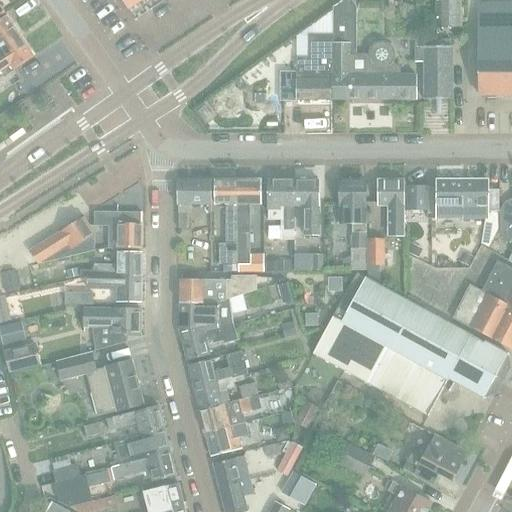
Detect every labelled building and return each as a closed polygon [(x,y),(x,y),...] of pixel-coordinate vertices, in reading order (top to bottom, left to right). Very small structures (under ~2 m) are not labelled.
[(121,0),(128,10),(142,0),(121,0)] [(367,53),(356,53),(356,8),(350,0),(344,0),(334,7),(333,6),(332,8),(332,42),(332,100),(375,100),(375,41),(372,43),(370,45),(368,47),(367,50),(367,53)] [(434,0),(434,27),(459,27),(459,0),(434,0)] [(511,14),(479,15),(479,95),(511,94),(511,14)] [(0,49),(20,36),(6,16),(0,20),(0,49)] [(295,72),(279,72),(279,100),(295,100),(332,100),(332,42),(332,29),(307,29),(307,56),(295,56),(295,72)] [(20,36),(0,49),(0,71),(2,70),(6,76),(14,70),(13,70),(34,56),(20,36)] [(449,40),(415,39),(415,62),(423,62),(423,99),(435,99),(435,114),(441,114),(441,99),(452,99),(452,46),(449,46),(449,40)] [(400,67),(391,61),(392,58),(393,54),(393,51),(392,48),(390,45),(387,43),(385,41),(381,40),(378,40),(375,41),(375,100),(415,100),(415,75),(400,75),(400,67)] [(276,177),(297,177),(297,167),(276,167),(276,177)] [(210,180),(178,180),(178,229),(190,229),(190,213),(190,205),(210,205),(210,180)] [(237,180),(215,180),(215,204),(225,204),(226,244),(218,244),(219,266),(238,266),(237,180)] [(260,180),(237,180),(238,232),(238,266),(239,266),(250,265),(250,256),(249,228),(249,205),(260,204),(260,180)] [(293,241),(293,206),(293,180),(268,180),(268,221),(280,221),(280,241),(293,241)] [(293,180),(293,206),(305,206),(305,239),(311,239),(311,235),(318,235),(318,180),(293,180)] [(366,272),(366,260),(365,180),(339,180),(339,224),(353,224),(353,249),(350,249),(350,272),(366,272)] [(403,180),(378,180),(378,206),(388,206),(388,235),(403,234),(403,180)] [(498,211),(488,211),(488,180),(436,180),(436,218),(485,218),(482,244),(489,248),(499,230),(498,211)] [(404,186),(404,210),(428,210),(428,186),(404,186)] [(511,197),(504,202),(500,209),(499,231),(497,234),(511,241),(511,251),(511,254),(511,197)] [(98,210),(116,212),(117,202),(99,200),(98,210)] [(94,214),(95,226),(108,227),(108,248),(117,249),(117,248),(141,249),(141,224),(141,213),(94,212),(94,214)] [(26,246),(31,265),(69,254),(95,249),(95,232),(82,217),(26,246)] [(335,270),(334,233),(325,233),(325,270),(335,270)] [(384,264),(384,241),(368,241),(368,264),(384,264)] [(413,245),(409,253),(417,257),(421,249),(413,245)] [(469,267),(473,258),(463,252),(458,262),(469,267)] [(79,276),(88,276),(141,277),(141,253),(117,253),(117,265),(94,264),(94,270),(79,270),(79,276)] [(323,272),(323,255),(312,255),(312,272),(323,272)] [(250,265),(239,266),(239,272),(264,272),(264,256),(250,256),(250,265)] [(67,268),(74,266),(73,259),(65,261),(67,268)] [(469,287),(452,319),(511,350),(511,268),(497,261),(480,292),(469,287)] [(267,262),(267,272),(282,273),(282,262),(267,262)] [(19,291),(15,270),(1,273),(5,294),(19,291)] [(484,340),(484,342),(471,335),(470,337),(358,275),(314,352),(428,416),(443,388),(449,391),(454,382),(482,398),(495,375),(496,375),(499,375),(503,374),(506,372),(508,369),(510,366),(510,362),(510,359),(509,355),(507,352),(484,340)] [(140,302),(141,277),(88,276),(88,288),(116,289),(116,301),(140,302)] [(256,291),(274,286),(274,276),(256,277),(231,277),(231,281),(179,280),(179,303),(203,304),(203,293),(225,293),(225,301),(256,291)] [(288,300),(285,285),(271,288),(271,289),(262,291),(262,293),(258,294),(259,300),(263,299),(265,305),(288,300)] [(64,304),(92,305),(92,294),(65,293),(64,304)] [(0,321),(10,320),(4,297),(0,297),(0,321)] [(203,304),(179,303),(178,328),(181,338),(220,328),(218,329),(218,304),(203,304)] [(139,338),(139,328),(140,310),(84,309),(84,327),(97,327),(96,349),(139,338)] [(317,313),(305,314),(305,326),(318,326),(317,313)] [(293,320),(280,323),(283,337),(296,334),(293,320)] [(19,322),(0,326),(0,341),(1,344),(23,338),(19,322)] [(213,344),(223,342),(223,344),(238,340),(236,334),(235,334),(233,325),(220,328),(181,338),(187,361),(209,355),(206,342),(212,340),(213,344)] [(40,364),(35,346),(5,354),(9,372),(40,364)] [(193,388),(243,375),(247,374),(241,352),(226,355),(229,369),(214,373),(211,360),(188,365),(193,388)] [(97,416),(143,405),(132,361),(96,369),(91,353),(58,361),(62,381),(87,376),(97,416)] [(199,410),(222,404),(219,393),(235,389),(234,383),(245,380),(243,375),(193,388),(199,410)] [(278,379),(276,383),(277,387),(281,389),(289,387),(291,384),(290,380),(286,377),(278,379)] [(255,396),(255,397),(257,396),(254,383),(238,387),(241,399),(241,400),(255,396)] [(258,410),(255,397),(255,396),(241,400),(241,399),(238,400),(241,414),(258,410)] [(307,430),(319,409),(305,401),(294,423),(307,430)] [(205,433),(234,426),(228,403),(222,404),(199,410),(205,433)] [(164,430),(158,407),(158,406),(106,419),(109,431),(137,424),(140,436),(164,430)] [(335,417),(329,429),(343,436),(349,425),(335,417)] [(84,428),(86,438),(101,435),(99,424),(84,428)] [(234,426),(205,433),(211,456),(240,449),(234,426)] [(286,426),(274,430),(277,442),(289,439),(286,426)] [(110,468),(116,466),(169,453),(164,430),(140,436),(113,443),(117,461),(109,463),(110,468)] [(402,468),(414,475),(419,465),(451,483),(468,453),(434,435),(424,454),(412,452),(402,468)] [(389,464),(394,454),(392,453),(393,449),(380,442),(373,456),(389,464)] [(267,457),(281,454),(278,443),(264,447),(267,457)] [(277,471),(287,476),(302,448),(292,443),(277,471)] [(372,459),(342,443),(332,460),(362,476),(372,459)] [(169,453),(116,466),(117,471),(125,469),(126,476),(149,470),(152,483),(175,477),(169,453)] [(218,487),(250,479),(244,457),(213,464),(218,487)] [(53,470),(55,482),(68,478),(66,467),(53,470)] [(107,470),(98,472),(101,483),(109,481),(107,470)] [(292,475),(280,496),(302,507),(313,486),(292,475)] [(78,476),(55,482),(58,494),(81,489),(78,476)] [(250,479),(218,487),(224,511),(244,511),(247,511),(244,496),(253,494),(250,479)] [(424,511),(430,502),(389,480),(383,489),(397,497),(388,511),(424,511)] [(151,511),(163,511),(183,507),(178,484),(143,492),(146,505),(150,504),(151,511)] [(97,511),(103,511),(119,506),(116,496),(70,508),(76,511),(97,511)] [(54,500),(47,511),(76,511),(70,508),(54,500)] [(275,502),(269,511),(288,511),(289,510),(275,502)]
